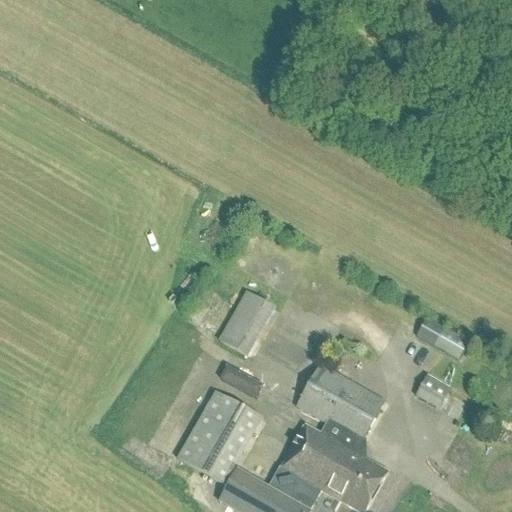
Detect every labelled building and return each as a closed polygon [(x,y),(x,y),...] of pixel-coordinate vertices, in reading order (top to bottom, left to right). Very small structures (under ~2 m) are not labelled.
[(287,276),(296,255),(263,242),(254,263),(287,276)] [(221,344),(248,361),(275,312),(248,296),(221,344)] [(446,330),(443,334),(425,325),(417,340),(434,350),(458,364),(470,344),(446,330)] [(321,369),(297,411),(327,428),(321,438),(339,449),(345,439),(361,447),(362,445),(385,405),(321,369)] [(427,379),(414,400),(437,414),(449,392),(427,379)] [(176,463),(222,489),(260,423),(213,396),(176,463)] [(321,438),(305,429),(281,472),(269,493),(303,511),(310,511),(319,497),(320,495),(326,498),(328,496),(340,503),(339,505),(350,511),(367,511),(388,477),(376,470),(374,469),(367,465),(366,445),(362,445),(361,447),(345,439),(339,449),(321,438)] [(221,506),(232,511),(303,511),(269,493),(238,476),(221,506)]
